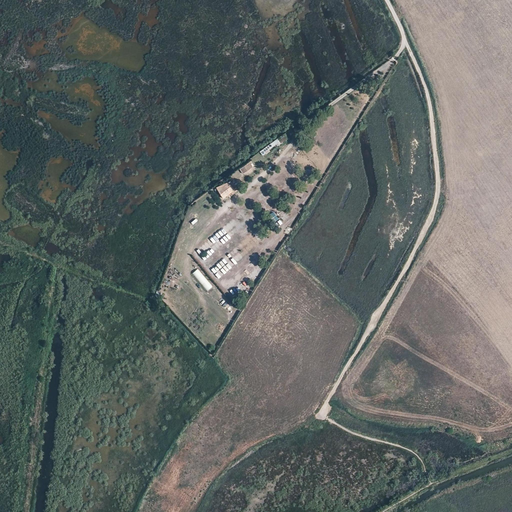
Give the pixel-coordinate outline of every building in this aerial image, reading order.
[(288,138),(285,133),(277,138),(281,144),(288,138)] [(281,144),(277,138),(260,151),(263,155),(266,153),(265,152),(276,145),(277,147),(281,144)] [(240,169),(240,170),(243,174),(253,168),(250,163),(240,169)] [(223,199),(234,190),(228,183),(216,188),(223,199)] [(221,231),(213,236),(216,241),(224,236),(221,231)] [(225,236),(218,242),(221,246),(229,241),(225,236)] [(246,238),(236,249),(240,252),(249,242),(246,238)] [(205,252),(211,248),(207,242),(202,246),(205,252)] [(199,269),(193,273),(206,292),(212,288),(199,269)] [(252,273),(248,278),(254,282),(258,277),(252,273)]
